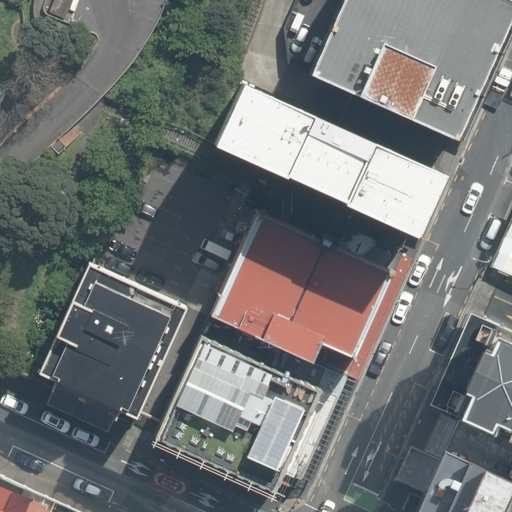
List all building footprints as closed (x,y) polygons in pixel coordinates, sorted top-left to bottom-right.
[(287,64),(459,146),(488,87),(511,25),(511,0),(295,0),(285,26),(287,64)] [(436,168),(232,78),(204,141),(409,231),(436,168)] [(389,267),(253,209),(204,315),(306,358),(315,339),(349,352),(389,267)] [(511,228),(491,280),(511,289),(511,228)] [(189,306),(90,262),(37,377),(135,423),(189,306)] [(306,358),(204,315),(147,441),(268,492),(280,467),(300,476),(344,376),(306,358)] [(511,324),(499,319),(447,423),(511,452),(511,324)] [(511,511),(511,479),(443,450),(416,511),(511,511)] [(38,511),(0,497),(0,511),(38,511)]
